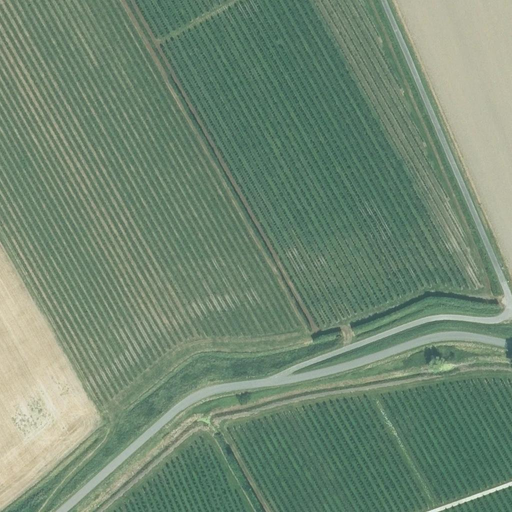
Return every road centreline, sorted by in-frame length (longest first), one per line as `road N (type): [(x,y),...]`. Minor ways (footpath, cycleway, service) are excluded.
road 1 (unclassified): [(511,300),(385,0)]
road 2 (unclassified): [(273,382),(211,392),(170,416),(66,511)]
road 3 (unclassified): [(511,314),(423,319),(273,382)]
road 4 (unclassified): [(273,382),(440,337),(511,345)]
